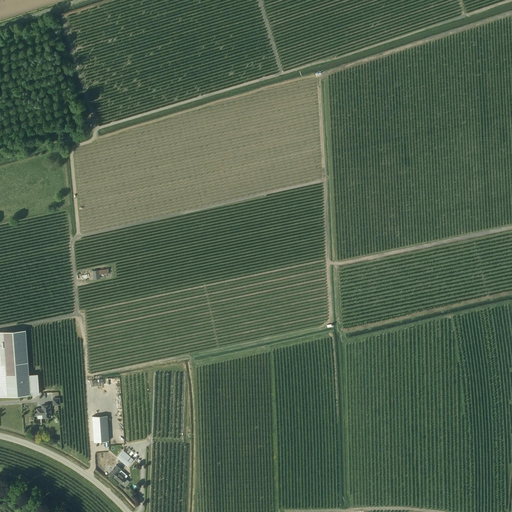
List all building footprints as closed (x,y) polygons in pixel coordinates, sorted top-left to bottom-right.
[(99,270),(92,271),(94,279),(100,278),(100,274),(109,273),(108,271),(109,271),(109,268),(99,270)] [(26,329),(1,331),(0,330),(0,396),(39,393),(38,373),(29,374),(26,329)] [(50,405),(42,405),(42,408),(37,408),(38,415),(43,414),(43,417),(51,417),(51,412),(52,412),(51,409),(50,405)] [(109,441),(108,415),(92,416),(94,442),(109,441)] [(117,457),(121,460),(127,466),(133,459),(123,450),(117,457)] [(121,469),(120,468),(117,465),(109,473),(114,477),(121,484),(126,479),(126,478),(128,476),(121,470),(121,469)]
